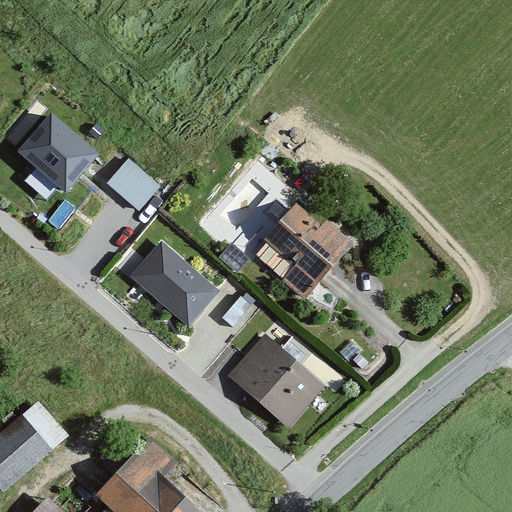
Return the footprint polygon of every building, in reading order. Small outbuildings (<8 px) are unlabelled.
[(97,162),(53,123),(22,157),(66,197),(97,162)] [(157,188),(128,164),(111,185),(140,209),(157,188)] [(299,208),(269,241),(297,267),(285,281),(303,299),(347,251),(299,208)] [(250,261),(232,245),(219,259),(238,276),(250,261)] [(161,246),(132,279),(190,329),(218,296),(161,246)] [(251,308),(241,299),(223,320),(233,329),(251,308)] [(264,340),(230,380),(290,430),(324,390),(264,340)] [(0,441),(0,489),(3,493),(48,457),(21,424),(5,437),(0,441)] [(111,511),(176,511),(149,484),(168,466),(151,448),(98,499),(111,511)] [(56,511),(47,503),(38,511),(56,511)]
